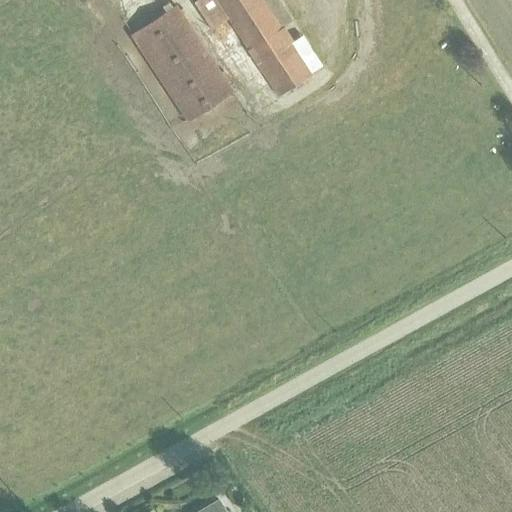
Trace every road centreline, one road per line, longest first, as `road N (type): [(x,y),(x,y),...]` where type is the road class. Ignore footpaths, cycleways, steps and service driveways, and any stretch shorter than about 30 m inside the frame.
road 1 (residential): [(511,272),(79,511)]
road 2 (track): [(511,102),(446,0)]
